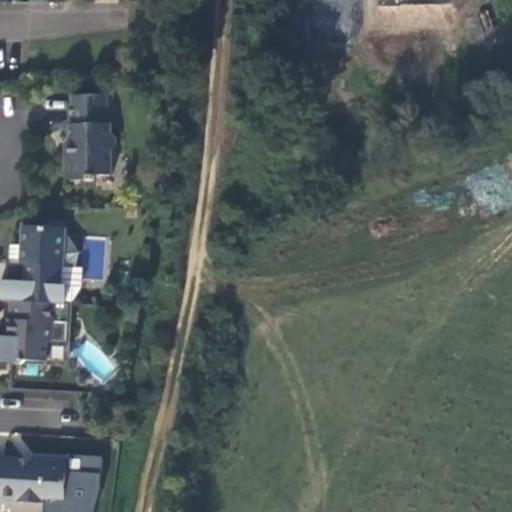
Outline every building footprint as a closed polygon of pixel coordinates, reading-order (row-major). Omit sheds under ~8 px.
[(312,0),(311,34),(353,35),(354,0),(312,0)] [(101,83),(60,83),(60,112),(56,112),(56,130),(60,130),(60,143),(56,143),(56,162),(61,168),(84,168),(84,162),(103,162),(103,139),(108,135),(108,123),(103,123),(103,111),(101,111),(101,83)] [(36,215),(11,214),(10,253),(15,252),(14,271),(0,270),(0,289),(2,290),(42,291),(56,292),(56,274),(51,275),(51,255),(55,255),(56,216),(36,215)] [(42,310),(42,291),(2,290),(1,309),(0,308),(0,351),(10,353),(23,348),(37,348),(38,333),(45,329),(45,310),(42,310)] [(45,310),(45,329),(58,329),(60,292),(56,292),(42,291),(42,310),(45,310)] [(17,448),(0,447),(0,488),(37,490),(38,485),(57,486),(57,485),(58,461),(59,449),(26,447),(25,452),(16,452),(17,448)] [(58,461),(57,485),(72,485),(73,461),(58,461)]
